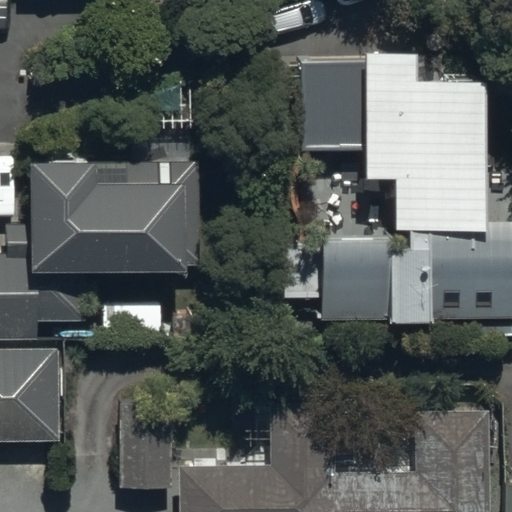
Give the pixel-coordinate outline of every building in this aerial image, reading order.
[(359,181),(364,181),(364,197),(388,197),(389,235),(277,236),(278,300),(314,300),(315,320),(380,320),(380,324),(425,324),(425,320),(455,320),(455,335),(510,334),(510,319),(511,319),(511,221),(476,221),(475,82),(471,82),(471,71),(441,72),(441,82),(408,83),(407,53),(294,54),(295,153),(315,153),(315,175),(338,175),(338,151),(359,151),(359,181)] [(199,277),(197,163),(25,169),(27,224),(3,225),(4,253),(0,253),(0,341),(39,340),(38,310),(85,309),(84,277),(199,277)] [(159,304),(99,304),(99,343),(159,343),(159,304)] [(57,348),(0,348),(0,444),(58,443),(57,348)] [(166,392),(117,393),(119,490),(168,489),(166,392)] [(483,511),(482,409),(407,410),(408,471),(328,472),(327,405),(264,405),(265,467),(174,468),(173,511),(483,511)] [(511,511),(511,484),(496,484),(496,511),(511,511)]
